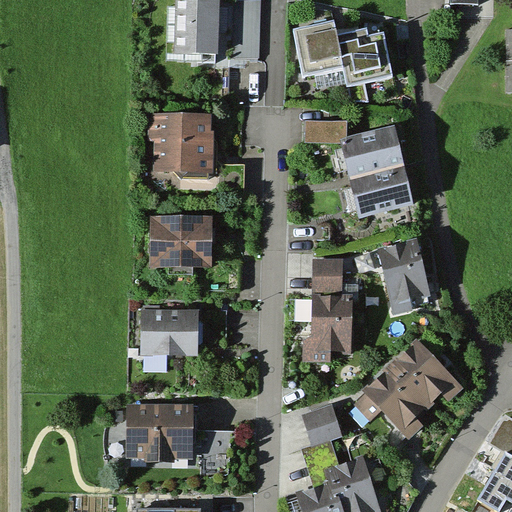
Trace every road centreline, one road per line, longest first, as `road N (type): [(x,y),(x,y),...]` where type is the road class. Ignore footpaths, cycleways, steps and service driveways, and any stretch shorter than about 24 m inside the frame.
road 1 (residential): [(10,511),(0,107)]
road 2 (residential): [(504,383),(458,314),(411,0)]
road 3 (residential): [(263,511),(274,122)]
road 4 (residential): [(430,511),(504,383)]
